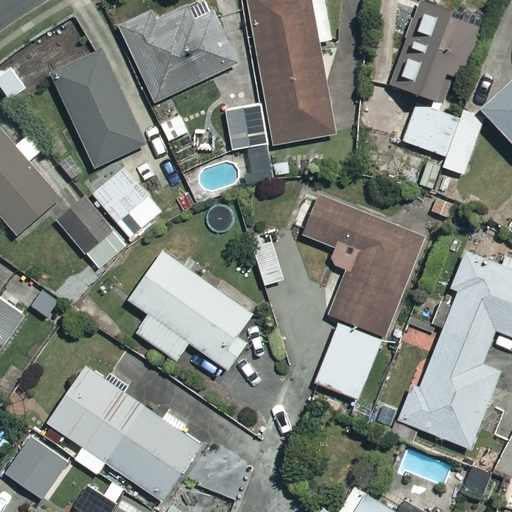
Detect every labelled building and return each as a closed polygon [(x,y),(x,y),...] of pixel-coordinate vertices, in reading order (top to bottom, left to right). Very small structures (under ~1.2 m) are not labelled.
[(244,64),(223,17),(211,22),(200,0),(192,0),(124,32),(158,104),(244,64)] [(338,136),(313,0),(252,0),(251,0),(277,146),(338,136)] [(484,32),(415,7),(386,85),(456,110),(484,32)] [(147,146),(105,55),(55,77),(97,169),(147,146)] [(31,92),(17,71),(0,83),(14,104),(31,92)] [(511,94),(488,116),(511,142),(511,94)] [(446,167),(468,175),(487,122),(467,115),(464,123),(420,107),(404,152),(430,162),(433,154),(448,160),(446,167)] [(249,187),(277,184),(267,108),(230,113),(234,153),(251,151),(254,176),(247,177),(249,187)] [(34,136),(18,150),(0,129),(0,213),(22,239),(64,203),(33,167),(49,154),(34,136)] [(164,216),(128,172),(97,197),(133,241),(164,216)] [(129,247),(88,200),(60,225),(102,272),(129,247)] [(422,240),(324,200),(308,239),(341,253),(335,268),(349,274),(331,318),(344,323),(318,386),(361,403),(403,301),(398,299),(422,240)] [(276,238),(257,243),(270,289),(289,284),(276,238)] [(258,318),(167,256),(134,305),(153,318),(140,336),(181,364),(193,347),(233,374),(252,347),(243,341),(258,318)] [(511,259),(510,258),(505,271),(470,257),(454,296),(462,299),(457,312),(443,306),(434,328),(448,334),(422,398),(414,395),(403,424),(473,453),(504,377),(485,369),(499,334),(511,339),(511,259)] [(47,285),(26,272),(14,292),(34,305),(47,285)] [(0,362),(30,319),(0,298),(0,362)] [(214,455),(91,371),(53,426),(87,450),(78,462),(101,478),(110,465),(168,505),(187,477),(226,504),(250,469),(219,447),(214,455)] [(71,468),(35,442),(10,477),(46,503),(71,468)] [(313,511),(392,511),(356,490),(343,511),(326,511),(317,506),(313,511)] [(144,511),(125,501),(119,511),(144,511)]
